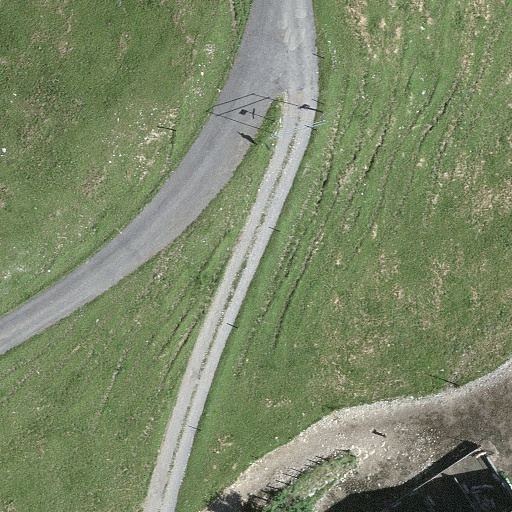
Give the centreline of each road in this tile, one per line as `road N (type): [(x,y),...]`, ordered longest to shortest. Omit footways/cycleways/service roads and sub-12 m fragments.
road 1 (track): [(153,511),(296,124),(285,27)]
road 2 (unclassified): [(0,335),(83,284),(183,200),(248,101),(285,27),(284,0)]
